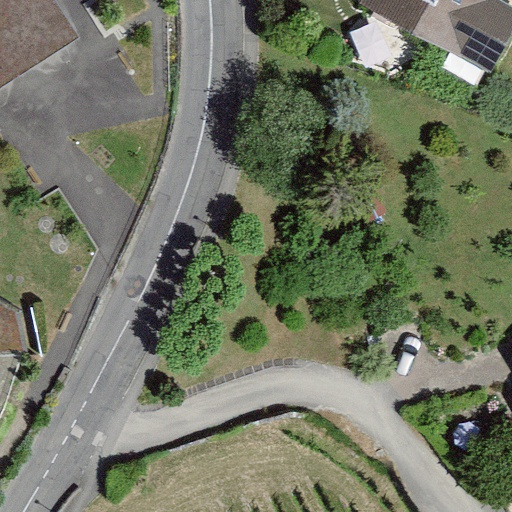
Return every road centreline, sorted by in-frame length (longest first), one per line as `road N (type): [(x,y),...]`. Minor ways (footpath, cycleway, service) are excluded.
road 1 (unclassified): [(29,511),(61,460),(190,153),(204,68),(201,0)]
road 2 (track): [(438,511),(365,422),(326,395),(264,397),(61,460)]
